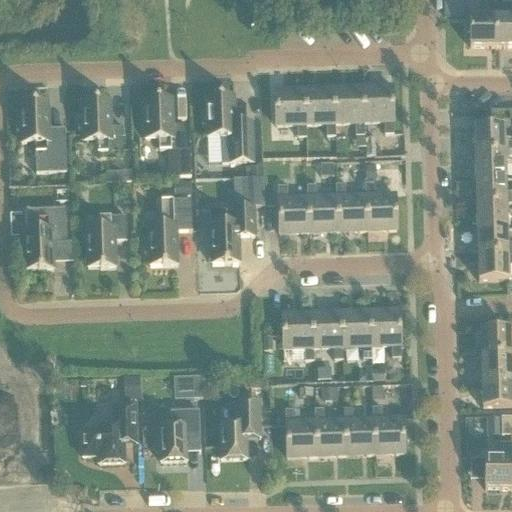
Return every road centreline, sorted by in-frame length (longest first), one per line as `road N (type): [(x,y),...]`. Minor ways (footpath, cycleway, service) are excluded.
road 1 (residential): [(438,265),(280,265),(227,309),(19,315),(4,291),(0,137)]
road 2 (residential): [(0,76),(424,55)]
road 3 (residential): [(440,308),(449,511)]
road 4 (residential): [(426,89),(438,265)]
